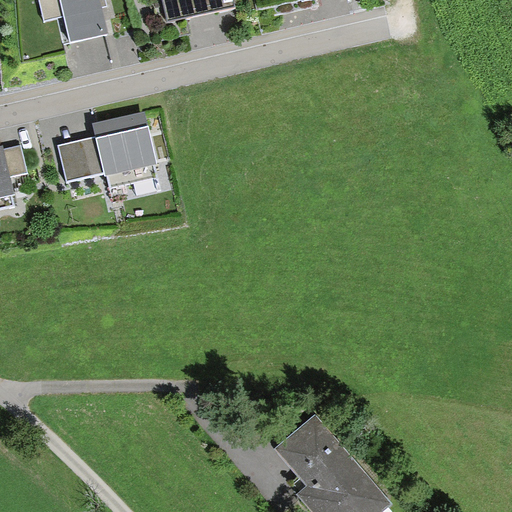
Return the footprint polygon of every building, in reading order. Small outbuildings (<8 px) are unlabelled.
[(64,50),(106,41),(97,0),(29,0),(37,31),(58,26),(64,50)] [(231,13),(228,0),(159,0),(157,1),(164,29),(231,13)] [(156,172),(145,120),(92,131),(95,143),(54,152),(61,187),(104,178),(105,184),(116,182),(118,191),(150,184),(148,174),(156,172)] [(27,179),(21,152),(0,155),(0,215),(12,213),(7,183),(27,179)] [(380,511),(390,504),(320,416),(272,454),(303,493),(295,500),(304,511),(380,511)]
